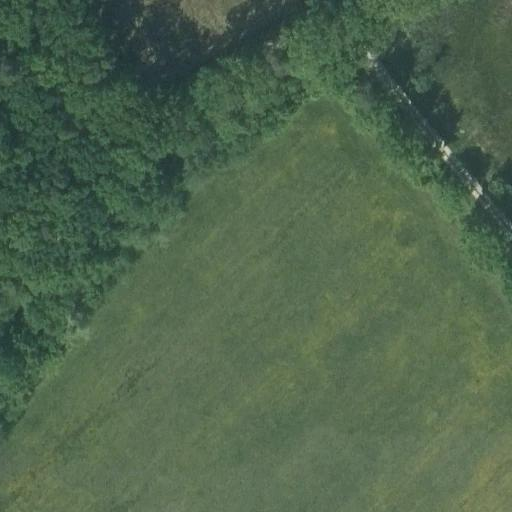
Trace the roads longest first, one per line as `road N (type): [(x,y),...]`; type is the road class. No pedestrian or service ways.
road 1 (track): [(351,0),(153,124),(105,174),(0,315)]
road 2 (track): [(328,13),(511,231)]
